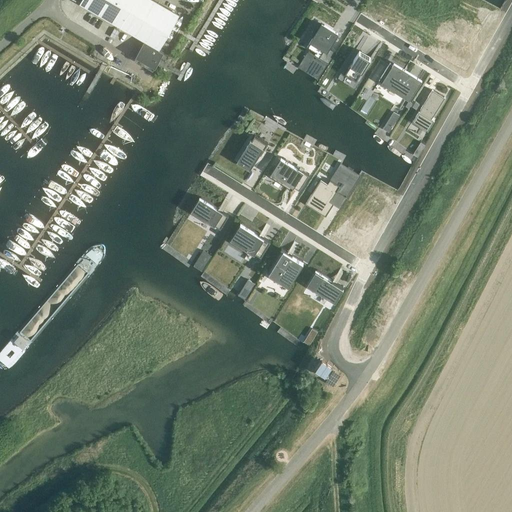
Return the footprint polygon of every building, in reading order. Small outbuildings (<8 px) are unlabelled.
[(164,52),(160,50),(180,15),(154,0),(81,0),(80,4),(144,41),(135,55),(155,67),(164,52)] [(337,34),(321,24),(307,47),(309,48),(308,50),(308,51),(298,67),(317,79),(328,62),(319,57),(326,46),(329,48),(330,45),(337,34)] [(371,57),(359,50),(347,67),(344,72),(356,80),(365,67),(369,60),(371,57)] [(390,63),(379,80),(407,98),(418,80),(390,63)] [(419,111),(412,121),(428,130),(434,120),(431,119),(445,97),(444,97),(433,90),(432,89),(420,109),(419,111)] [(369,96),(359,112),(366,116),(376,100),(369,96)] [(393,112),(390,117),(396,120),(399,115),(398,114),(398,115),(393,112)] [(238,161),(251,169),(268,143),(254,134),(238,161)] [(283,157),(271,177),(287,187),(290,183),(294,186),(299,189),(309,174),(283,157)] [(320,179),(305,203),(326,216),(333,204),(333,203),(334,204),(336,201),(332,198),(336,191),(346,197),(360,175),(340,163),(330,179),(327,183),(320,179)] [(192,210),(220,227),(229,214),(201,197),(192,210)] [(242,222),(232,238),(261,256),(271,241),(242,222)] [(281,247),(267,270),(288,284),(303,261),(281,247)] [(202,271),(211,256),(203,250),(193,265),(202,271)] [(317,269),(308,282),(335,299),(343,286),(317,269)] [(245,285),(239,295),(245,299),(255,284),(248,280),(245,285)] [(312,328),(304,341),(309,345),(317,332),(312,328)]
